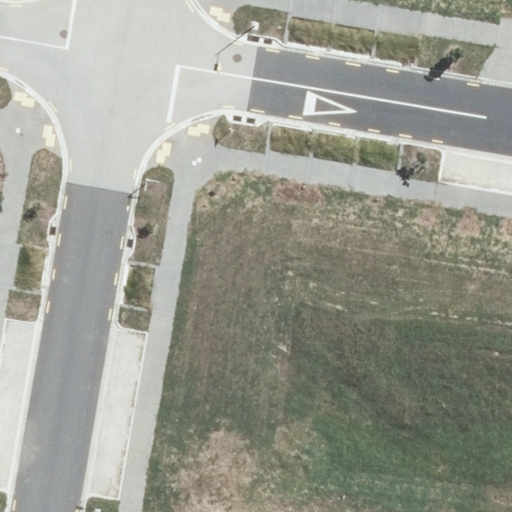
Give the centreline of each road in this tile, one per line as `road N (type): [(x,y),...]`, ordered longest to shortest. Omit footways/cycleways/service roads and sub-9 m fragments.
road 1 (residential): [(123,55),(47,511)]
road 2 (residential): [(123,55),(511,123)]
road 3 (residential): [(123,55),(0,34)]
